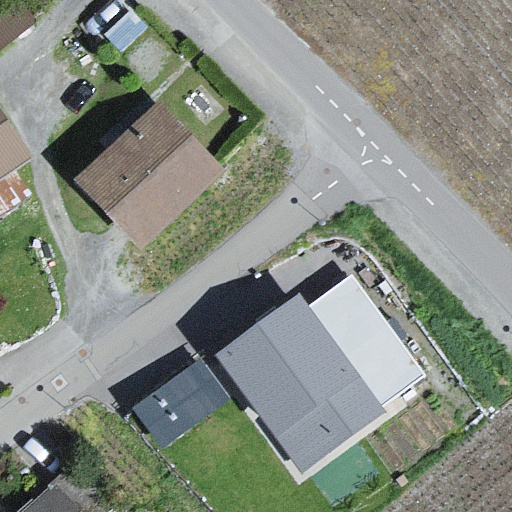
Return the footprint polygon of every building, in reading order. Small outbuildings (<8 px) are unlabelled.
[(0,49),(34,22),(16,0),(2,0),(0,2),(0,49)] [(142,240),(215,171),(160,113),(87,181),(127,224),(142,240)] [(0,172),(7,168),(22,157),(0,125),(0,172)] [(0,206),(23,190),(7,168),(0,172),(0,206)] [(338,358),(304,311),(299,304),(226,358),(280,431),(304,413),(329,447),(377,412),(377,411),(425,375),(386,322),(338,358)] [(202,352),(132,401),(161,443),(231,394),(202,352)] [(109,511),(114,508),(74,463),(49,486),(54,493),(33,511),(109,511)]
